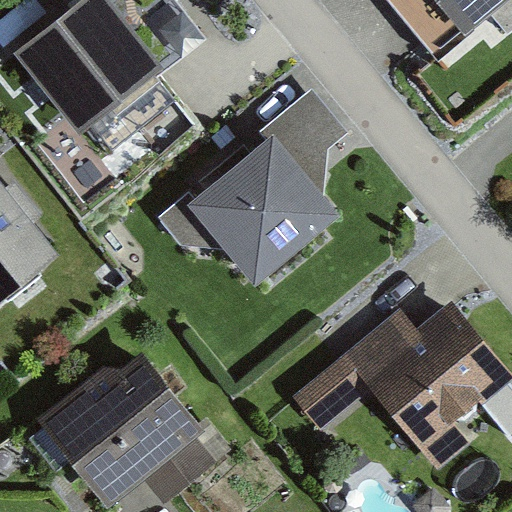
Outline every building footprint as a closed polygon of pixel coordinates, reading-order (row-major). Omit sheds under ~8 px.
[(181,70),(125,0),(116,0),(32,67),(91,141),(181,70)] [(499,0),(449,0),(470,24),(499,0)] [(364,222),(297,145),(221,211),(288,288),(364,222)] [(75,260),(4,171),(0,173),(0,312),(3,316),(75,260)] [(416,316),(363,360),(457,471),(490,442),(479,429),(511,401),(511,356),(470,307),(434,337),(416,316)] [(235,462),(159,360),(69,426),(130,508),(165,483),(180,503),(235,462)]
